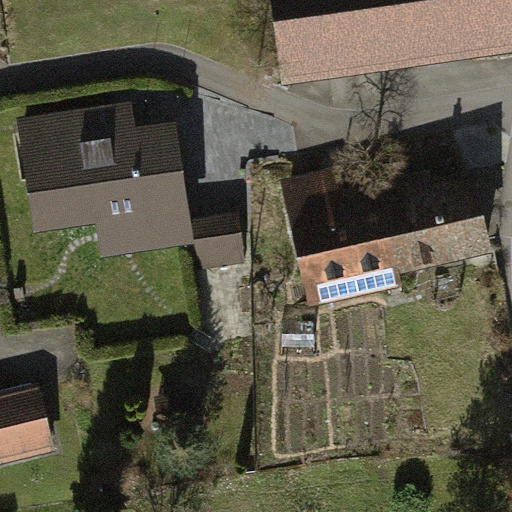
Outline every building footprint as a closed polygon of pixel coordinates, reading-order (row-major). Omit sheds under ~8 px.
[(511,0),(273,0),(286,85),(511,53),(511,0)] [(190,243),(197,242),(194,219),(178,121),(139,127),(135,100),(19,118),(37,233),(98,223),(104,257),(190,243)] [(403,274),(497,252),(478,174),(436,182),(433,169),(346,190),(341,166),(282,179),(311,307),(405,286),(403,274)] [(239,213),(194,219),(197,242),(190,243),(193,269),(246,263),(239,213)] [(0,464),(50,452),(35,389),(0,397),(0,464)] [(199,393),(165,396),(156,403),(158,432),(201,429),(199,393)]
